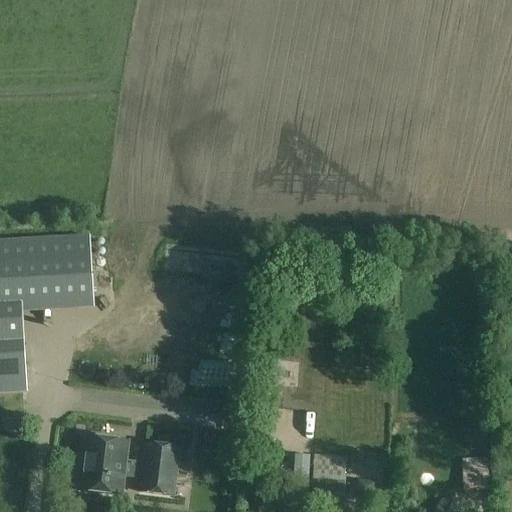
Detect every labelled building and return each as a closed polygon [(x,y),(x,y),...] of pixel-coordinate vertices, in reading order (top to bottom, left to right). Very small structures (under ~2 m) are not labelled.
[(0,313),(24,313),(96,310),(93,237),(0,241),(0,313)] [(223,275),(224,242),(160,241),(159,274),(223,275)] [(0,394),(23,393),(26,393),(23,343),(0,344),(0,394)] [(148,447),(145,466),(127,464),(130,444),(87,439),(80,492),(122,497),(125,476),(144,478),(141,495),(174,499),(180,451),(148,447)] [(343,510),(346,458),(314,456),(311,508),(343,510)] [(489,467),(462,468),(463,493),(490,492),(489,467)]
